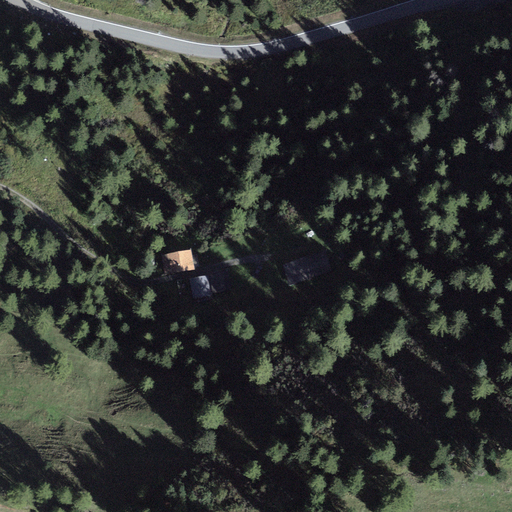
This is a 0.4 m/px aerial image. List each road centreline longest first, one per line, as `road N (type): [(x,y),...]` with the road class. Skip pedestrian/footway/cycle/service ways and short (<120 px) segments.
road 1 (secondary): [(437,0),(277,46),(223,52),(17,0)]
road 2 (track): [(299,251),(122,286),(0,185)]
